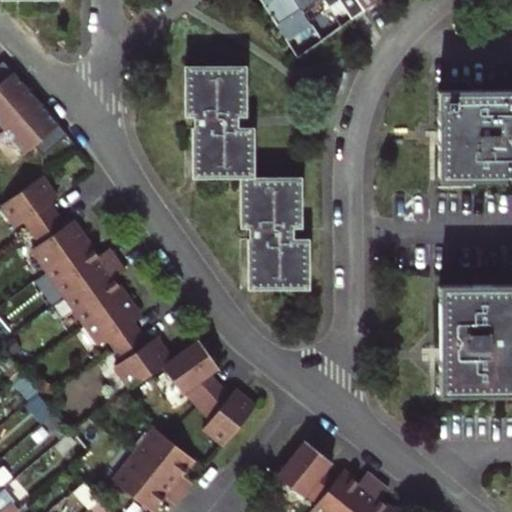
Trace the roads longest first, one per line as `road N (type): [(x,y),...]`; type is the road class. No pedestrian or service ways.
road 1 (residential): [(339,413),(356,123),(385,55),(445,0)]
road 2 (residential): [(110,142),(233,323),(310,390)]
road 3 (residential): [(0,23),(110,142)]
road 4 (residential): [(339,413),(466,511)]
road 5 (residential): [(218,511),(310,390)]
